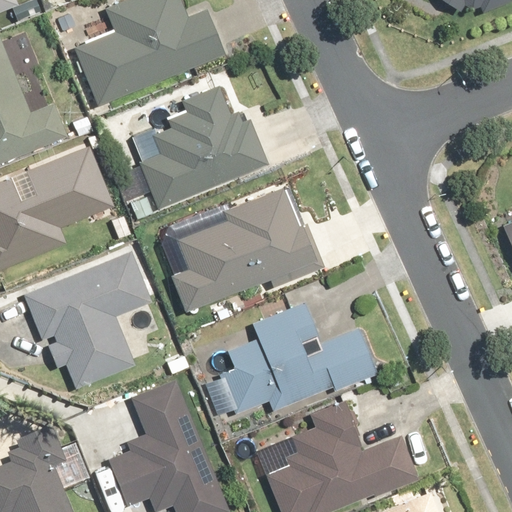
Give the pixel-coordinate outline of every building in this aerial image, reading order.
[(0,0),(0,11),(14,6),(10,0),(0,0)] [(115,30),(72,47),(95,102),(222,52),(205,8),(186,16),(179,0),(124,0),(106,8),(115,30)] [(511,0),(446,0),(462,11),(466,4),(473,9),(482,6),(484,12),(511,0)] [(0,164),(63,138),(49,103),(26,113),(0,50),(0,164)] [(164,154),(141,160),(159,206),(266,161),(250,117),(242,121),(238,109),(232,111),(223,87),(185,102),(189,112),(170,118),(172,127),(158,132),(164,154)] [(85,147),(0,180),(0,273),(64,249),(56,229),(109,208),(85,147)] [(170,278),(183,313),(274,278),(278,288),(329,268),(311,221),(300,225),(285,188),(225,211),(229,220),(180,239),(192,270),(170,278)] [(511,209),(492,217),(511,268),(511,209)] [(131,253),(24,296),(43,342),(55,337),(57,341),(49,344),(58,364),(70,359),(80,385),(136,362),(117,314),(150,300),(131,253)] [(237,366),(220,373),(237,414),(268,401),(272,410),(336,383),(338,388),(376,372),(358,330),(324,344),(305,301),(251,324),(257,337),(230,349),(237,366)] [(136,451),(110,461),(128,506),(153,496),(159,511),(162,511),(177,506),(179,511),(234,511),(180,375),(130,395),(145,432),(131,438),(136,451)] [(291,468),(271,475),(285,511),(309,511),(311,511),(336,511),(422,480),(404,431),(365,446),(346,396),(314,408),(322,428),(298,437),(303,449),(287,456),(291,468)] [(0,511),(72,511),(55,468),(70,462),(54,420),(13,436),(18,449),(8,453),(13,465),(0,470),(0,511)] [(443,511),(436,493),(385,511),(443,511)]
